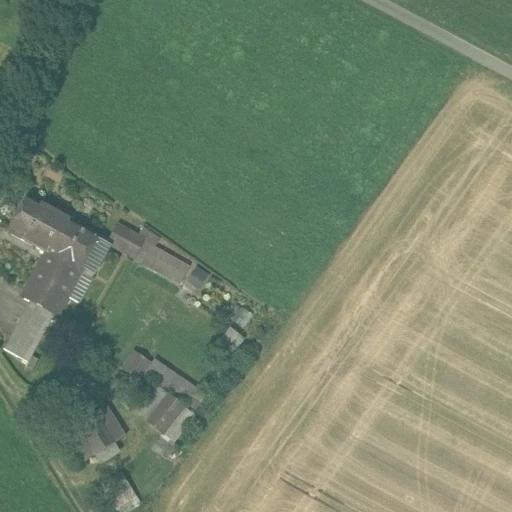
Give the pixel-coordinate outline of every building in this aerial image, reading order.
[(98,236),(27,196),(8,232),(49,254),(24,299),(29,302),(54,315),(98,236)] [(118,224),(106,246),(134,260),(143,242),(145,238),(118,224)] [(96,241),(80,269),(95,277),(110,249),(96,241)] [(143,242),(134,260),(179,285),(189,268),(143,242)] [(54,315),(29,302),(3,349),(28,363),(54,315)] [(134,352),(121,370),(138,382),(151,363),(134,352)] [(166,395),(147,422),(166,436),(185,409),(166,395)] [(97,416),(115,443),(127,435),(109,408),(97,416)] [(77,429),(94,456),(115,443),(97,416),(77,429)] [(82,463),(94,456),(77,429),(65,436),(82,463)] [(158,442),(148,462),(165,470),(174,450),(158,442)] [(115,443),(94,456),(100,466),(121,453),(115,443)] [(121,474),(101,485),(117,511),(125,511),(139,504),(121,474)]
